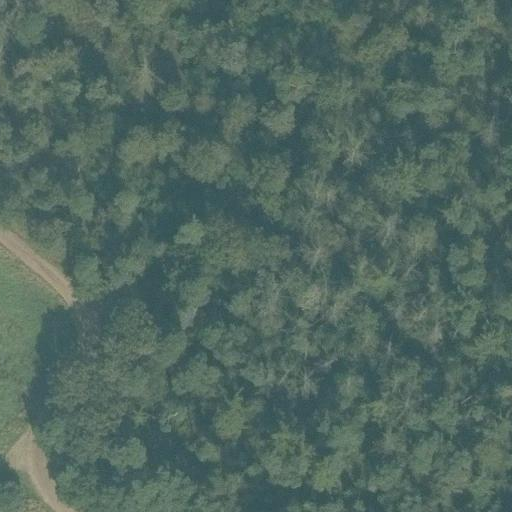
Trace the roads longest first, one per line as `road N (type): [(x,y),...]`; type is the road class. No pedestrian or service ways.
road 1 (track): [(114,337),(410,0)]
road 2 (track): [(114,337),(17,457)]
road 3 (track): [(0,234),(114,337)]
